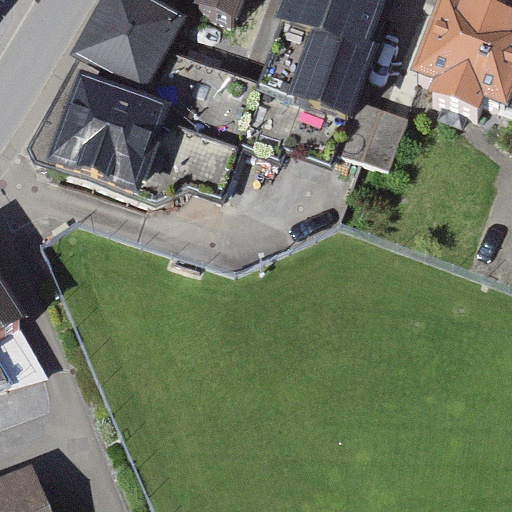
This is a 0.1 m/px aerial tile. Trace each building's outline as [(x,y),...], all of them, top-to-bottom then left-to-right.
[(7,0),(0,0),(0,26),(16,6),(7,0)] [(208,24),(249,38),(261,0),(185,0),(212,10),(208,24)] [(303,0),(268,102),(356,130),(401,0),(303,0)] [(181,70),(196,39),(121,5),(46,150),(73,186),(155,215),(193,204),(229,216),(249,158),(268,102),(181,70)] [(511,120),(511,31),(446,7),(419,86),(440,92),(436,107),(476,123),(482,110),(511,120)] [(344,165),(356,130),(268,102),(249,158),(288,171),(296,150),(344,165)] [(396,183),(416,126),(372,110),(352,167),(396,183)] [(0,399),(57,380),(0,276),(0,399)] [(38,511),(28,487),(0,497),(0,511),(38,511)]
